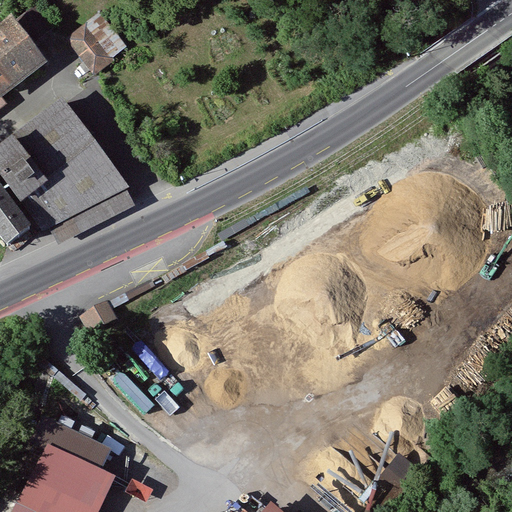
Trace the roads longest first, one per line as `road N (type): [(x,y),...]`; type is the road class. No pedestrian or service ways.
road 1 (tertiary): [(0,298),(321,140),(511,14)]
road 2 (track): [(206,488),(393,378),(485,302),(511,267)]
road 3 (track): [(274,448),(259,338),(264,295),(288,265)]
